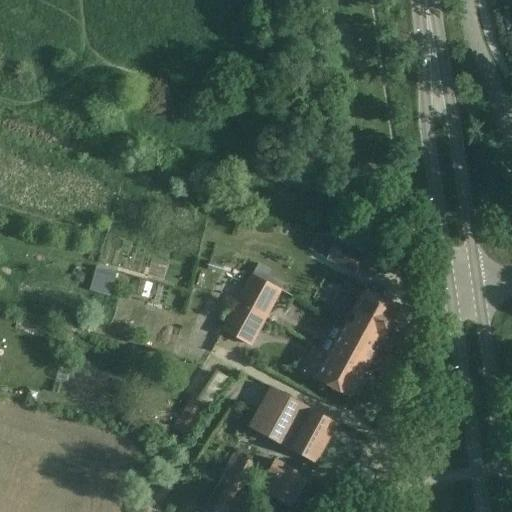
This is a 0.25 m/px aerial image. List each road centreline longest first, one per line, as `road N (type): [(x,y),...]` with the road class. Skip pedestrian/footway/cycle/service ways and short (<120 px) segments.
road 1 (tertiary): [(422,0),(425,120),(450,291)]
road 2 (tertiary): [(477,287),(428,0)]
road 3 (tertiary): [(510,511),(477,287)]
road 4 (tertiary): [(450,291),(481,511)]
